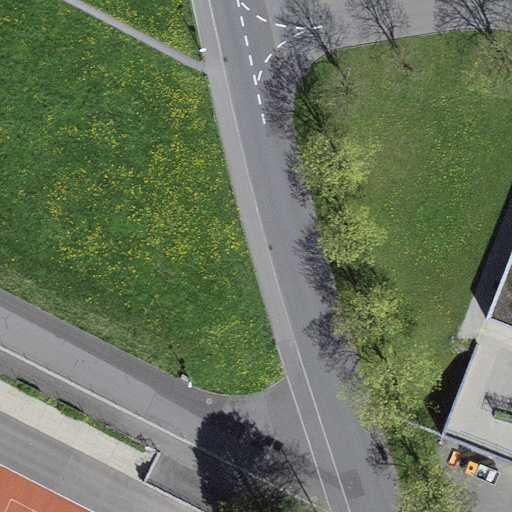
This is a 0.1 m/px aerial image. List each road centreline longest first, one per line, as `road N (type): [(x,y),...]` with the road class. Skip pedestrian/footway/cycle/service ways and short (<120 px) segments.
road 1 (residential): [(235,0),(360,432)]
road 2 (residential): [(360,432),(254,446),(0,320)]
